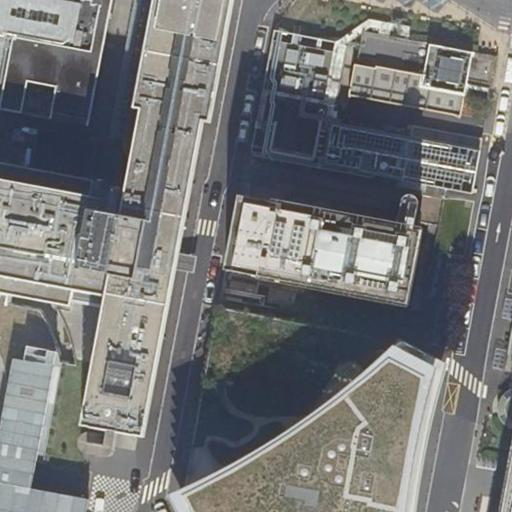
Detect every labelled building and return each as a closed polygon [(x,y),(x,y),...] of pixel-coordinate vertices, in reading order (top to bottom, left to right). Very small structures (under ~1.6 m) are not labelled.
[(0,294),(71,309),(74,292),(107,298),(81,446),(123,454),(159,462),(219,133),(228,135),(250,0),(143,0),(118,140),(123,141),(123,149),(124,154),(126,158),(132,166),(125,207),(91,200),(95,184),(0,164),(0,294)] [(0,0),(0,111),(89,128),(112,0),(0,0)] [(364,34),(353,97),(459,116),(463,96),(490,101),(492,89),(494,89),(500,61),(470,55),(470,53),(364,34)] [(254,153),(475,195),(483,153),(413,140),(332,125),(345,57),(273,43),(254,153)] [(485,143),(415,130),(413,140),(483,153),(485,143)] [(227,272),(408,306),(421,231),(241,197),(227,272)] [(227,296),(189,449),(210,425),(241,427),(252,458),(290,434),(343,394),(403,331),(227,296)] [(197,483),(167,490),(178,511),(410,511),(437,367),(403,331),(343,394),(290,434),(252,458),(233,470),(197,483)] [(511,511),(511,421),(498,419),(481,511),(511,511)]
